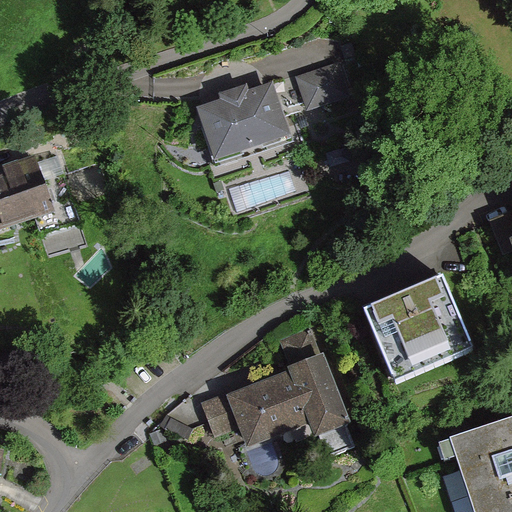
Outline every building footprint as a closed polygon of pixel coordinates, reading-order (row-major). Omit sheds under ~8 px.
[(339,99),(326,62),(292,75),(305,111),(339,99)] [(188,101),(215,170),(290,140),(263,72),(188,101)] [(0,183),(0,227),(35,215),(41,230),(80,216),(57,151),(4,170),(8,180),(0,183)] [(492,237),(511,296),(511,209),(505,212),(511,230),(492,237)] [(439,279),(358,312),(386,379),(467,346),(439,279)] [(205,404),(216,430),(240,420),(249,442),(315,416),(328,448),(356,437),(315,334),(283,347),(292,368),(205,404)] [(511,511),(511,420),(446,440),(467,511),(511,511)]
